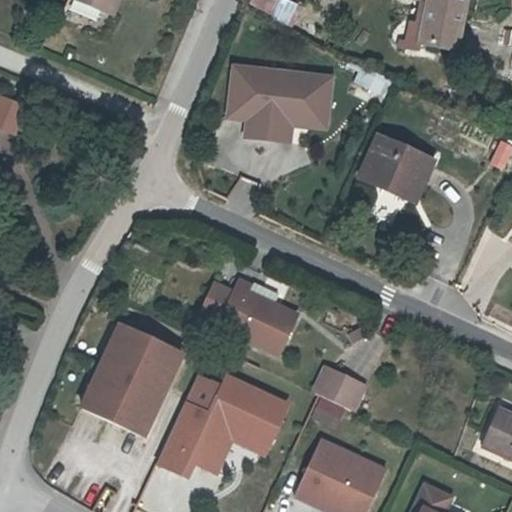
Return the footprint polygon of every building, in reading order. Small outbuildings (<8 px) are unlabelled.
[(70,0),(66,10),(102,26),(113,0),(70,0)] [(112,32),(126,0),(113,0),(102,26),(112,32)] [(274,0),(269,15),(291,24),(298,7),(280,0),(274,0)] [(429,3),(415,0),(410,29),(404,28),(401,45),(416,48),(422,12),(427,13),(429,3)] [(411,0),(415,0),(429,3),(427,13),(422,12),(416,48),(452,54),(460,0),(411,0)] [(400,52),(401,45),(393,43),(392,51),(400,52)] [(240,140),(289,145),(291,128),(327,131),(332,73),(226,64),(221,120),(242,122),(240,140)] [(381,102),(390,81),(358,66),(348,88),(381,102)] [(0,125),(25,139),(35,115),(10,104),(0,125)] [(503,172),(511,149),(511,146),(496,140),(486,165),(503,172)] [(365,189),(390,200),(393,193),(424,207),(440,172),(385,146),(365,189)] [(393,193),(390,200),(420,215),(424,207),(393,193)] [(243,275),(218,328),(277,356),(297,313),(277,303),(249,290),(253,283),(254,280),(243,275)] [(280,297),(253,283),(249,290),(277,303),(280,297)] [(128,326),(121,323),(105,357),(112,361),(128,326)] [(137,431),(176,349),(128,326),(112,361),(105,357),(99,371),(106,374),(89,408),(137,431)] [(137,431),(144,434),(183,352),(176,349),(137,431)] [(330,364),(316,392),(353,409),(367,382),(330,364)] [(106,374),(99,371),(82,405),(89,408),(106,374)] [(158,462),(183,474),(190,460),(216,472),(232,439),(238,426),(271,442),(288,405),(228,376),(210,414),(185,402),(158,462)] [(485,445),(511,457),(511,415),(501,411),(485,445)] [(271,442),(238,426),(232,439),(264,455),(271,442)] [(367,511),(387,469),(322,439),(295,496),(330,511),(367,511)] [(445,511),(452,498),(426,485),(413,511),(445,511)]
